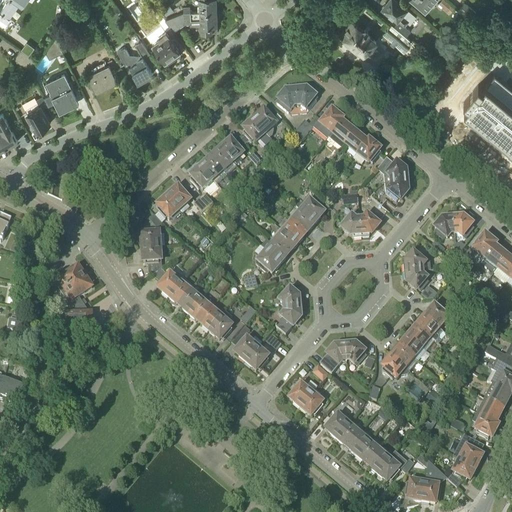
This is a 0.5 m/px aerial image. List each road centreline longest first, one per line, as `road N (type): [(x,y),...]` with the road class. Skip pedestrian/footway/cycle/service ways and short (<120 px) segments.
road 1 (residential): [(8,188),(43,148),(157,99),(265,20)]
road 2 (residential): [(85,239),(294,52)]
road 3 (residential): [(254,407),(140,312),(85,239)]
road 4 (residential): [(447,180),(294,52)]
road 5 (residential): [(374,511),(254,407)]
